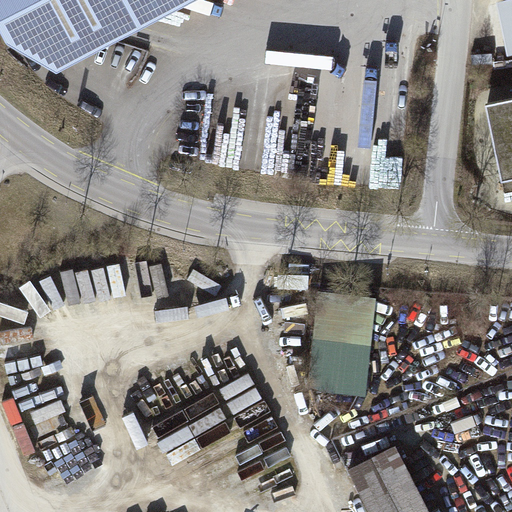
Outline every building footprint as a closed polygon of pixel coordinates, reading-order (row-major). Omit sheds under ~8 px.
[(193,0),(0,0),(0,24),(8,40),(59,71),(193,0)] [(511,52),(511,0),(501,0),(511,53),(511,52)] [(511,188),(511,101),(491,106),(508,190),(511,188)] [(379,297),(322,291),(311,389),(368,395),(379,297)] [(432,511),(399,446),(354,469),(375,511),(432,511)]
